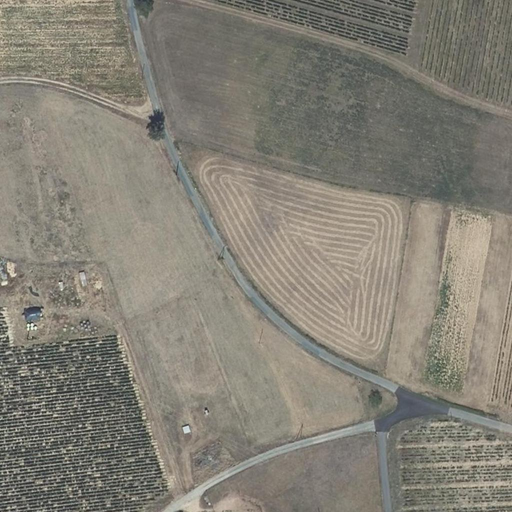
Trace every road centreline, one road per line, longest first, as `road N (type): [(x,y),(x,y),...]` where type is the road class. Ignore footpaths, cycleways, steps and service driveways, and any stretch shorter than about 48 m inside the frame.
road 1 (unclassified): [(423,403),(298,336),(231,267),(159,115),(132,0)]
road 2 (unclassified): [(381,423),(268,455),(169,511)]
road 3 (track): [(0,81),(72,87),(159,115)]
